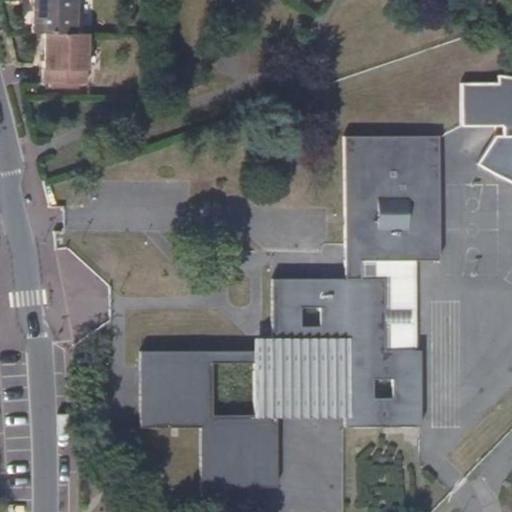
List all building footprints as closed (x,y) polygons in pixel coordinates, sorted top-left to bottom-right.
[(71,32),(71,0),(27,0),(27,31),(41,32),(71,32)] [(83,81),(84,32),(71,32),(41,32),(41,63),(40,79),(83,81)] [(511,77),(509,77),(496,75),(496,85),(458,84),(458,126),(499,129),(500,134),(499,139),(492,140),(475,172),(511,189),(511,77)] [(440,259),(440,133),(344,133),(344,256),(344,272),(272,272),(272,340),(258,340),(258,354),(143,354),(143,426),(203,426),(203,486),(274,486),(274,420),(341,420),(341,428),(420,429),(420,348),(415,348),(384,348),(384,276),(359,276),(359,259),(416,259),(440,259)] [(415,273),(416,259),(359,259),(359,276),(384,276),(384,348),(415,348),(415,273)]
